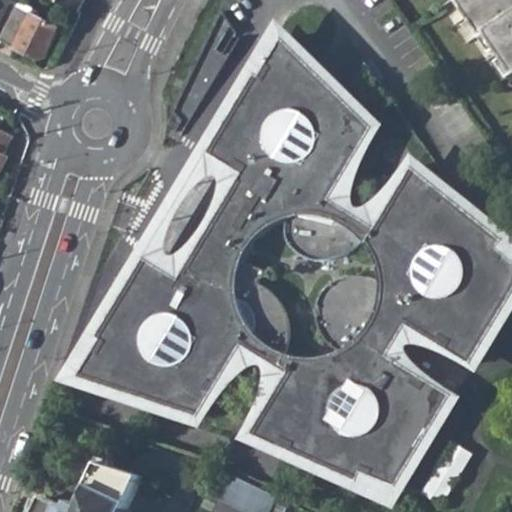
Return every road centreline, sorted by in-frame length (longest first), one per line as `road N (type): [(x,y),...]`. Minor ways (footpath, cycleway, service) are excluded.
road 1 (tertiary): [(0,458),(102,164)]
road 2 (residential): [(502,224),(343,0)]
road 3 (tertiary): [(61,142),(0,337)]
road 4 (tertiary): [(137,115),(153,43),(174,0)]
